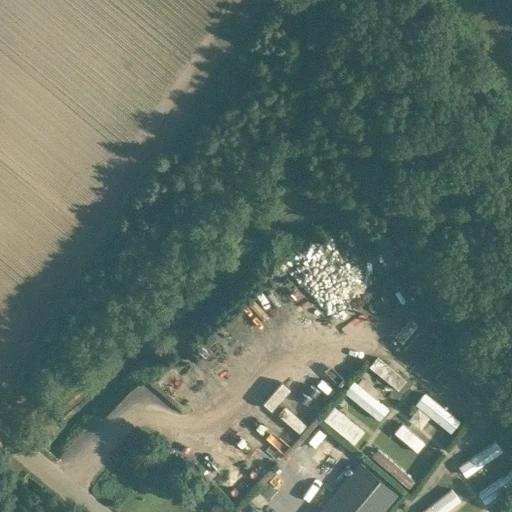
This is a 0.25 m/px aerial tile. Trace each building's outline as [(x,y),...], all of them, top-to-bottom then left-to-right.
[(423,326),(403,348),(422,366),(442,343),(423,326)] [(398,388),(406,376),(376,355),(368,367),(398,388)] [(465,402),(473,392),(443,367),(434,376),(465,402)] [(387,406),(375,397),(381,390),(360,374),(345,393),(378,418),(387,406)] [(414,404),(449,432),(459,419),(424,391),(414,404)] [(298,399),(283,413),(298,428),(312,414),(298,399)] [(354,442),(365,428),(335,404),(324,417),(354,442)] [(415,451),(425,440),(402,421),(393,433),(415,451)] [(232,435),(224,444),(244,462),(252,454),(232,435)] [(497,441),(456,462),(462,473),(503,452),(497,441)] [(382,511),(397,494),(359,461),(316,511),(382,511)] [(416,511),(442,511),(461,500),(453,488),(416,511)]
